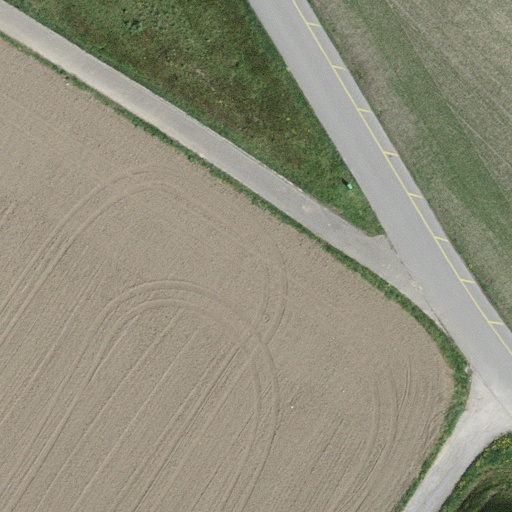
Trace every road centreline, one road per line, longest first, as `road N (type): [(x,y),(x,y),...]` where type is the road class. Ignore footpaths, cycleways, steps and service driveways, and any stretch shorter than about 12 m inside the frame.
road 1 (track): [(0,33),(362,259),(509,394)]
road 2 (unclassified): [(511,397),(273,0)]
road 3 (track): [(434,511),(509,394)]
